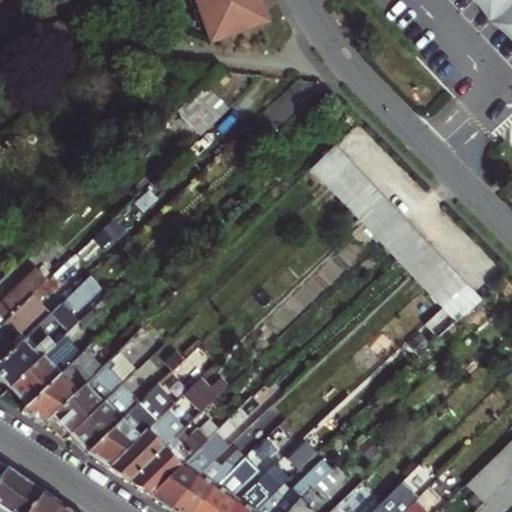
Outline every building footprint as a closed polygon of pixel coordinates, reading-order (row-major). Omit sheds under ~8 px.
[(193,0),(198,13),(232,0),(193,0)] [(261,11),(257,13),(252,0),(232,0),(198,13),(209,45),(265,25),(261,11)] [(260,0),(252,0),(257,13),(261,11),(264,10),(260,0)] [(216,71),(153,65),(187,100),(216,71)] [(203,85),(176,111),(199,136),(226,110),(203,85)] [(358,125),(341,106),(332,114),(349,133),(358,125)] [(326,189),(350,166),(332,147),(308,170),(326,189)] [(344,207),(368,184),(350,166),(326,189),(344,207)] [(361,225),(385,202),(368,184),(344,207),(361,225)] [(378,243),(402,220),(385,202),(361,225),(378,243)] [(125,231),(113,219),(101,231),(112,243),(125,231)] [(395,261),(420,238),(402,220),(378,243),(395,261)] [(410,276),(434,253),(420,238),(395,261),(410,276)] [(98,247),(91,240),(76,253),(84,261),(98,247)] [(424,291),(448,268),(434,253),(410,276),(424,291)] [(102,265),(90,277),(101,289),(113,278),(102,265)] [(441,309),(466,286),(448,268),(424,291),(441,309)] [(0,325),(37,290),(46,282),(34,269),(0,302),(0,325)] [(61,285),(53,276),(42,287),(50,297),(61,285)] [(0,381),(7,389),(63,337),(77,323),(71,316),(101,289),(90,277),(60,304),(25,338),(0,362),(0,381)] [(455,323),(479,300),(466,286),(441,309),(455,323)] [(495,302),(487,311),(491,315),(492,313),(509,297),(501,289),(492,298),(495,302)] [(0,325),(0,362),(25,338),(19,333),(44,309),(37,302),(43,297),(37,290),(0,325)] [(492,313),(491,315),(472,333),(477,339),(498,319),(492,313)] [(158,329),(151,322),(142,330),(150,337),(158,329)] [(441,336),(430,323),(407,345),(419,357),(441,336)] [(139,333),(131,324),(118,337),(126,345),(139,333)] [(398,350),(381,331),(365,345),(383,364),(398,350)] [(272,369),(298,348),(286,333),(259,353),(272,369)] [(24,407),(79,354),(63,337),(7,389),(24,407)] [(51,417),(112,358),(104,349),(94,358),(84,349),(79,354),(24,407),(19,412),(43,426),(51,417)] [(183,360),(175,351),(163,363),(170,371),(183,360)] [(69,436),(121,385),(136,371),(118,353),(112,358),(51,417),(69,436)] [(229,385),(220,377),(216,381),(225,389),(229,385)] [(199,379),(182,396),(200,414),(225,389),(216,381),(208,389),(199,379)] [(86,454),(138,404),(121,385),(69,436),(86,454)] [(163,397),(155,389),(146,397),(154,406),(163,397)] [(108,468),(166,412),(171,406),(163,397),(154,406),(146,397),(138,404),(86,454),(108,468)] [(252,398),(229,419),(236,427),(259,406),(252,398)] [(129,483),(164,449),(174,439),(183,430),(166,412),(108,468),(129,483)] [(265,419),(259,425),(268,435),(275,429),(265,419)] [(150,496),(214,434),(218,430),(208,420),(180,445),(169,454),(164,449),(129,483),(150,496)] [(268,435),(259,425),(240,442),(250,452),(268,435)] [(199,474),(212,462),(213,461),(210,458),(224,444),(214,434),(150,496),(170,510),(199,474)] [(180,445),(174,439),(164,449),(169,454),(180,445)] [(227,448),(224,444),(210,458),(213,461),(227,448)] [(297,468),(312,452),(304,444),(288,460),(297,468)] [(495,457),(511,474),(511,454),(505,447),(495,457)] [(199,474),(170,510),(173,511),(195,511),(217,487),(243,459),(235,451),(222,464),(227,466),(223,469),(219,467),(212,462),(199,474)] [(485,466),(502,484),(511,474),(495,457),(485,466)] [(228,511),(237,501),(233,497),(259,473),(244,458),(243,459),(217,487),(195,511),(228,511)] [(286,511),(297,499),(316,484),(331,471),(321,460),(289,492),(289,491),(282,499),(276,493),(255,511),(286,511)] [(255,511),(276,493),(289,480),(276,465),(237,501),(228,511),(255,511)] [(475,476),(493,494),(502,484),(485,466),(475,476)] [(0,474),(0,511),(27,511),(42,494),(5,468),(0,474)] [(345,484),(331,471),(316,484),(326,495),(331,501),(345,484)] [(475,476),(465,486),(483,503),(493,494),(475,476)] [(404,511),(411,505),(417,499),(401,483),(372,511),(404,511)] [(312,511),(310,510),(316,505),(326,495),(316,484),(297,499),(286,511),(312,511)] [(53,511),(58,505),(42,494),(27,511),(53,511)]
